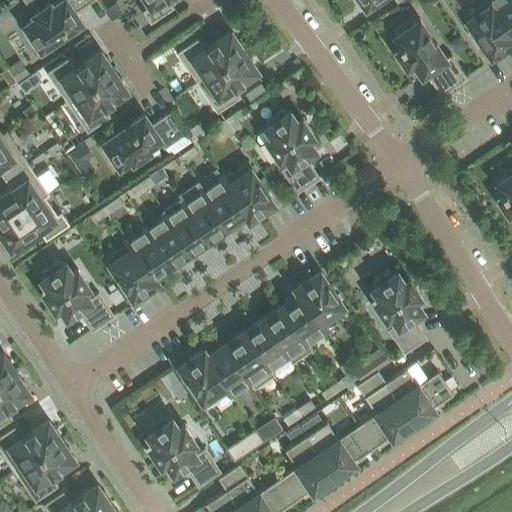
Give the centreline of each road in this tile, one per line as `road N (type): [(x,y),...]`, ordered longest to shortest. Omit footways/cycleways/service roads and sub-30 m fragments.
road 1 (residential): [(274,0),(403,168)]
road 2 (residential): [(403,168),(511,339)]
road 3 (secondary): [(511,404),(365,511)]
road 4 (residential): [(274,255),(403,168)]
road 5 (residential): [(75,388),(204,302)]
road 6 (residential): [(75,388),(158,511)]
road 7 (residential): [(0,278),(75,388)]
road 8 (residential): [(403,168),(511,96)]
